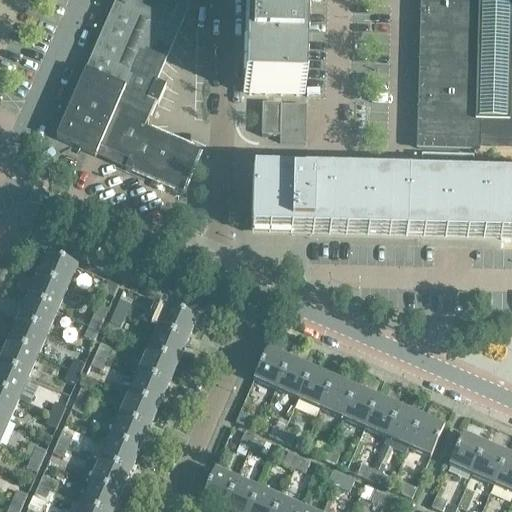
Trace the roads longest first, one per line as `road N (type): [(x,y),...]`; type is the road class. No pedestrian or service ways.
road 1 (unclassified): [(511,401),(265,290)]
road 2 (unclassified): [(172,511),(265,290)]
road 3 (unclassified): [(10,204),(17,153),(85,0)]
road 4 (unclassified): [(207,267),(48,203),(10,204)]
road 5 (residential): [(220,157),(225,0)]
